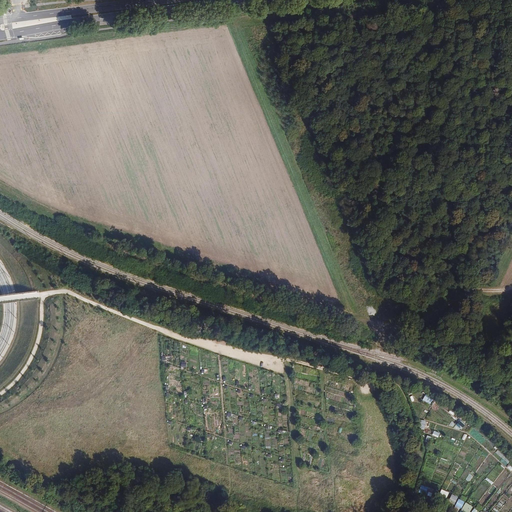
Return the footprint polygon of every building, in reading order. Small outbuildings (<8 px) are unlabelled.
[(432,404),(434,398),(426,394),(423,401),(432,404)] [(434,402),(431,408),(437,410),(439,404),(434,402)] [(457,426),(463,429),(466,424),(460,421),(457,426)] [(422,485),(420,491),(426,493),(428,487),(422,485)] [(455,504),(458,496),(452,494),(450,502),(455,504)] [(458,500),(456,507),(462,509),(464,501),(458,500)] [(466,502),(462,509),(466,511),(469,511),(473,507),(466,502)]
